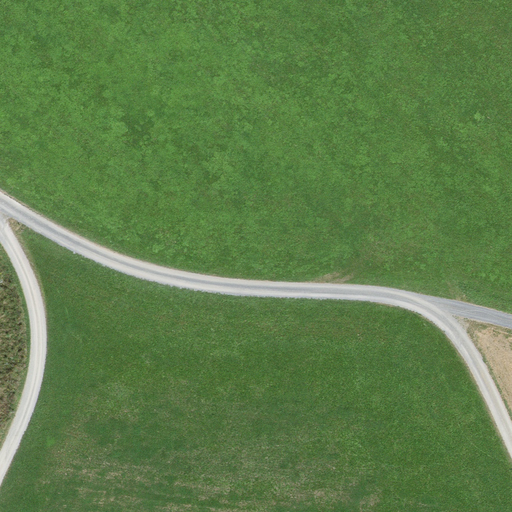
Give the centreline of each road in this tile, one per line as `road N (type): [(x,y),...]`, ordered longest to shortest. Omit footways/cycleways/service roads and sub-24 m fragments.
road 1 (track): [(511,326),(398,299),(186,286),(0,206)]
road 2 (track): [(0,473),(38,348),(34,306),(0,224)]
road 3 (track): [(425,305),(482,382),(511,444)]
